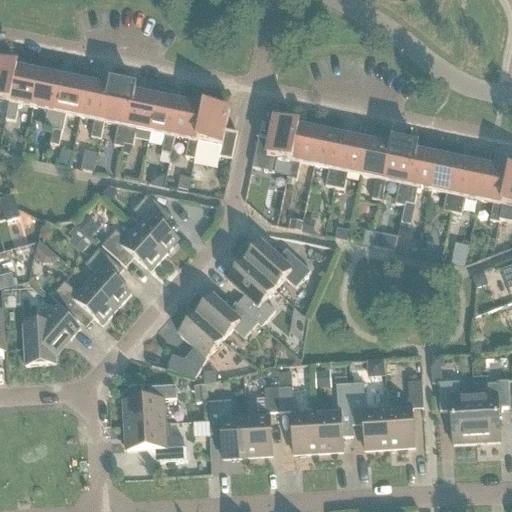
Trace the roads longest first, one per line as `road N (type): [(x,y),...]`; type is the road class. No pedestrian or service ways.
road 1 (residential): [(88,393),(233,234),(257,90)]
road 2 (residential): [(162,511),(511,493)]
road 3 (residential): [(257,90),(0,37)]
road 4 (residential): [(511,145),(257,90)]
road 5 (unclassified): [(511,97),(466,87),(341,0)]
